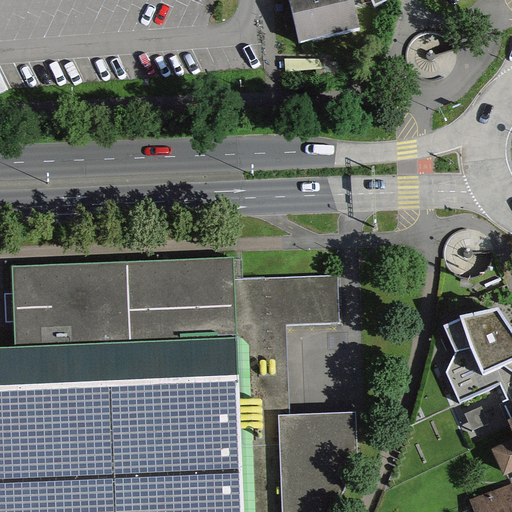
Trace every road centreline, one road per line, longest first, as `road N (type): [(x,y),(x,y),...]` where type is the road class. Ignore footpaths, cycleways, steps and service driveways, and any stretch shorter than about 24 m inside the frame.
road 1 (primary): [(0,207),(498,189)]
road 2 (primary): [(491,119),(414,150),(0,163)]
